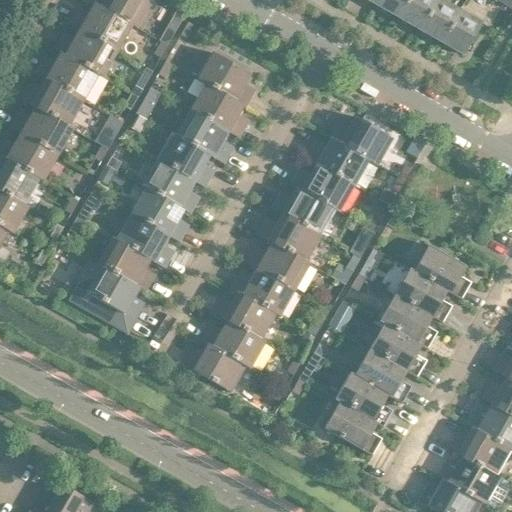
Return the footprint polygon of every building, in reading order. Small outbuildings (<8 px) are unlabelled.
[(91,0),(90,3),(93,5),(129,25),(138,31),(153,4),(145,0),(91,0)] [(405,0),(377,0),(373,6),(395,19),(405,0)] [(434,0),(405,0),(395,19),(417,31),(434,0)] [(457,12),(435,0),(434,0),(417,31),(439,44),(457,12)] [(511,0),(492,0),(492,2),(507,11),(511,0)] [(67,25),(77,32),(114,52),(129,25),(93,5),(87,15),(82,12),(79,16),(74,13),(67,25)] [(165,47),(173,33),(180,21),(179,20),(186,9),(180,6),(174,17),(167,30),(159,43),(165,47)] [(479,25),(457,12),(439,44),(461,57),(479,25)] [(192,27),(186,24),(186,23),(179,36),(185,40),(192,27)] [(98,78),(114,52),(77,32),(72,42),(67,39),(64,43),(59,40),(52,51),(58,55),(95,76),(98,78)] [(158,59),(165,47),(159,43),(152,56),(158,59)] [(158,60),(147,53),(139,66),(143,69),(150,73),(151,72),(158,60)] [(79,102),(95,76),(58,55),(52,65),(47,62),(45,66),(38,62),(32,74),(43,81),(79,102)] [(246,76),(209,55),(195,81),(203,86),(240,107),(242,109),(250,96),(245,92),(247,89),(241,85),(246,76)] [(163,79),(170,66),(163,63),(156,75),(163,79)] [(17,100),(32,109),(64,128),(79,102),(43,81),(37,90),(32,87),(29,92),(24,88),(17,100)] [(234,117),(240,107),(203,86),(188,112),(225,134),(235,139),(242,126),(237,124),(239,120),(234,117)] [(136,99),(140,91),(134,87),(129,95),(136,99)] [(148,105),(155,93),(148,89),(141,102),(148,105)] [(129,95),(122,107),(128,111),(136,99),(129,95)] [(69,130),(64,128),(32,109),(27,119),(22,116),(19,121),(14,117),(7,129),(17,135),(54,156),(69,130)] [(220,143),(225,134),(188,112),(173,138),(205,157),(220,165),(227,152),(223,149),(225,145),(220,143)] [(145,121),(134,115),(126,127),(137,134),(145,121)] [(106,151),(111,142),(121,125),(108,117),(93,143),(99,147),(106,151)] [(375,166),(390,140),(352,119),(346,129),(340,126),(333,127),(327,139),(328,140),(366,161),(375,166)] [(0,144),(0,160),(35,180),(39,183),(54,156),(17,135),(11,146),(6,143),(4,147),(0,144)] [(168,136),(153,161),(191,182),(202,188),(208,177),(203,174),(206,169),(200,166),(205,157),(173,138),(168,136)] [(350,189),(366,161),(328,140),(323,150),(317,147),(315,152),(310,149),(302,161),(312,167),(350,189)] [(99,163),(106,151),(99,147),(92,160),(99,163)] [(119,164),(109,158),(105,166),(115,171),(119,164)] [(0,194),(20,206),(35,180),(0,160),(0,194)] [(185,192),(191,182),(153,161),(139,187),(143,190),(181,211),(187,214),(193,203),(188,200),(191,196),(185,192)] [(403,182),(410,169),(403,166),(396,178),(403,182)] [(103,183),(110,171),(104,167),(97,180),(103,183)] [(336,214),(350,189),(312,167),(307,176),(302,173),(300,178),(295,175),(288,187),(294,191),(331,211),(336,214)] [(396,194),(403,182),(396,178),(389,191),(396,194)] [(143,190),(128,216),(166,237),(176,243),(183,231),(178,228),(181,224),(175,221),(181,211),(143,190)] [(276,197),(269,210),(279,216),(316,237),(331,211),(294,191),(289,199),(283,196),(281,200),(276,197)] [(88,209),(96,197),(89,193),(82,206),(88,209)] [(24,208),(20,206),(0,194),(0,229),(5,232),(9,235),(24,208)] [(76,203),(72,201),(70,199),(62,212),(69,216),(76,203)] [(398,217),(392,213),(385,226),(391,229),(398,217)] [(160,247),(166,237),(128,216),(113,242),(146,261),(160,270),(168,257),(163,254),(165,250),(160,247)] [(301,263),(316,237),(279,216),(274,225),(269,222),(266,226),(261,223),(253,236),(268,245),(301,263)] [(73,236),(81,223),(74,219),(67,232),(73,236)] [(54,242),(61,229),(55,225),(47,238),(54,242)] [(146,261),(113,242),(109,240),(94,265),(98,268),(136,289),(142,292),(148,280),(144,277),(146,274),(140,270),(146,261)] [(250,252),(243,265),(253,270),(291,292),(306,266),(301,263),(268,245),(263,254),(258,250),(255,255),(250,252)] [(361,251),(350,245),(346,252),(357,257),(361,251)] [(425,247),(410,274),(443,292),(458,301),(465,289),(460,286),(462,281),(457,278),(463,269),(425,247)] [(39,268),(46,255),(40,251),(33,264),(39,268)] [(365,281),(372,269),(363,264),(356,276),(363,280),(365,281)] [(67,301),(123,335),(138,309),(133,306),(135,302),(130,299),(136,289),(98,268),(91,281),(86,281),(80,283),(74,288),(67,301)] [(276,318),(291,292),(253,270),(248,279),(243,276),(240,281),(235,278),(228,291),(234,294),(271,315),(276,318)] [(444,305),(438,301),(443,292),(410,274),(405,271),(390,297),(429,318),(440,324),(445,314),(441,309),(444,305)] [(336,282),(343,286),(350,274),(346,272),(341,274),(336,282)] [(355,292),(363,280),(356,276),(349,289),(355,292)] [(256,341),(271,315),(234,294),(229,303),(223,300),(221,305),(216,302),(209,314),(223,322),(256,341)] [(376,323),(380,326),(418,347),(424,351),(431,338),(426,335),(429,331),(423,327),(429,318),(390,297),(376,323)] [(340,318),(348,306),(341,302),(334,315),(340,318)] [(198,342),(204,346),(241,367),(247,370),(261,344),(256,341),(223,322),(218,332),(212,329),(210,333),(205,330),(198,342)] [(311,322),(304,334),(313,339),(320,327),(311,322)] [(412,356),(418,347),(380,326),(365,351),(403,373),(413,379),(420,367),(415,363),(417,359),(412,356)] [(303,334),(298,343),(307,349),(313,339),(304,334),(303,334)] [(226,393),(241,367),(204,346),(199,355),(193,352),(191,356),(186,353),(179,366),(226,393)] [(365,351),(350,377),(383,397),(398,405),(405,393),(400,390),(402,385),(397,382),(403,373),(365,351)] [(311,371),(318,358),(312,354),(304,367),(311,371)] [(492,372),(506,380),(511,383),(511,360),(508,358),(505,362),(499,359),(492,372)] [(291,377),(299,364),(292,360),(285,373),(291,377)] [(331,401),(335,403),(373,424),(379,428),(386,416),(381,413),(383,409),(378,406),(383,397),(350,377),(346,375),(331,401)] [(296,397),(303,384),(297,380),(289,393),(296,397)] [(511,383),(506,380),(501,390),(495,386),(493,390),(488,387),(481,399),(492,405),(511,416),(511,383)] [(276,403),(284,390),(277,387),(270,399),(276,403)] [(367,434),(373,424),(335,403),(320,430),(368,457),(376,444),(370,441),(373,437),(367,434)] [(511,452),(511,416),(492,405),(486,415),(480,412),(478,416),(472,413),(465,426),(475,431),(509,451),(511,452)] [(454,437),(446,450),(461,458),(494,477),(509,451),(475,431),(469,440),(462,436),(460,441),(454,437)] [(443,465),(435,478),(444,483),(479,503),(488,508),(495,504),(505,486),(503,482),(500,480),(494,477),(461,458),(456,467),(451,463),(448,468),(443,465)] [(48,506),(58,511),(87,511),(92,505),(49,480),(43,489),(51,493),(51,494),(53,496),(48,506)] [(423,489),(416,502),(433,511),(474,511),(479,503),(444,483),(439,492),(433,488),(430,493),(423,489)]
